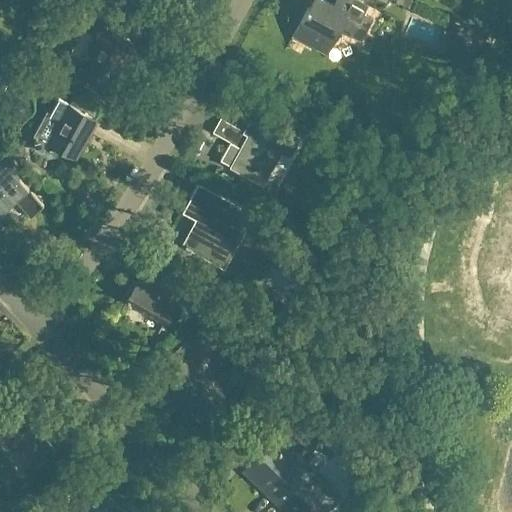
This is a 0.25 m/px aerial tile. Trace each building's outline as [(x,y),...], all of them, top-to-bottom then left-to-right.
[(325,55),(340,28),(350,34),(364,9),(347,0),(335,0),(331,7),(317,0),(312,0),(308,10),(306,9),(292,37),(325,55)] [(124,68),(135,48),(100,30),(77,74),(105,89),(118,65),(124,68)] [(463,30),(449,59),(466,67),(479,38),(463,30)] [(75,157),(94,119),(66,105),(47,143),(75,157)] [(218,119),(210,134),(211,134),(228,144),(219,161),(229,167),(229,168),(252,180),(270,148),(279,153),(288,158),(298,139),(253,114),(242,132),(218,119)] [(28,217),(41,205),(12,172),(17,167),(7,156),(0,161),(0,177),(2,176),(4,179),(0,182),(0,213),(14,201),(28,217)] [(224,268),(243,232),(254,213),(198,183),(181,213),(194,220),(181,245),(185,247),(184,248),(190,252),(191,251),(224,268)] [(287,250),(305,260),(312,245),(294,236),(287,250)] [(163,321),(184,285),(146,263),(126,299),(163,321)] [(315,315),(328,292),(315,285),(303,309),(315,315)] [(187,360),(203,345),(194,335),(156,371),(165,380),(160,385),(170,395),(172,393),(199,421),(208,412),(209,414),(213,409),(212,408),(223,397),(187,360)] [(34,470),(54,451),(36,431),(41,426),(37,421),(20,402),(0,419),(0,445),(4,450),(10,444),(34,470)] [(283,435),(301,416),(288,404),(270,423),(283,435)] [(264,492),(265,491),(289,465),(297,457),(276,437),(243,472),(264,492)] [(297,457),(289,465),(265,491),(284,508),(282,509),(285,511),(303,511),(304,511),(326,511),(337,500),(326,489),(328,487),(297,457)] [(97,500),(97,499),(94,496),(90,499),(81,488),(63,503),(70,511),(117,511),(102,495),(97,500)]
